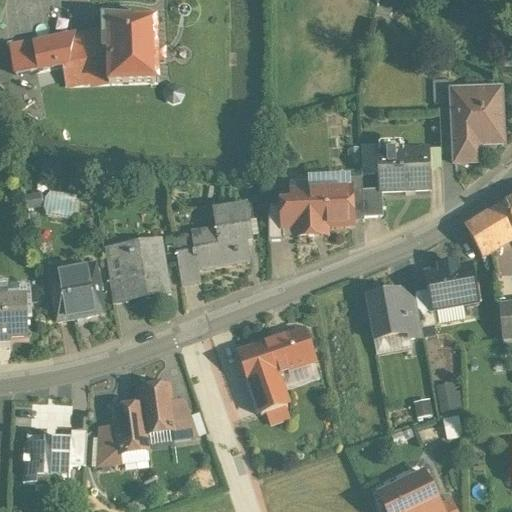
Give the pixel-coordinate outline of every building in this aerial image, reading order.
[(155,22),(128,23),(127,20),(101,21),(102,29),(102,51),(106,51),(107,58),(107,84),(156,83),(155,22)] [(102,29),(75,33),(70,64),(107,58),(106,51),(102,51),(102,29)] [(75,33),(31,40),(36,70),(62,65),(70,64),(75,33)] [(13,74),(36,70),(31,40),(8,44),(13,74)] [(70,64),(62,65),(66,88),(89,84),(89,87),(107,84),(107,58),(70,64)] [(452,81),(432,82),(433,106),(451,105),(451,93),(453,93),(452,81)] [(453,93),(451,93),(451,105),(451,111),(453,155),(454,166),(479,165),(479,147),(502,138),(500,91),(453,93)] [(451,111),(437,111),(438,118),(440,156),(453,155),(451,111)] [(377,145),(360,146),(361,171),(361,174),(378,173),(377,153),(378,153),(377,145)] [(378,153),(377,153),(378,173),(379,191),(379,194),(381,194),(429,192),(427,151),(378,153)] [(343,176),(308,178),(309,192),(325,191),(348,190),(348,180),(361,179),(361,174),(361,171),(343,172),(343,176)] [(361,179),(348,180),(348,190),(350,190),(351,223),(363,222),(363,219),(362,192),(361,179)] [(325,191),(326,228),(351,227),(351,223),(350,190),(348,190),(325,191)] [(309,192),(292,193),(293,216),(294,234),(294,238),(312,237),(312,229),(326,228),(325,191),(309,192)] [(379,191),(362,192),(363,219),(382,218),(381,194),(379,194),(379,191)] [(69,206),(70,195),(46,192),(45,204),(69,206)] [(511,230),(504,207),(464,229),(481,260),(495,252),(511,240),(511,230)] [(282,209),(268,210),(268,242),(283,242),(283,235),(294,234),(293,216),(282,216),(282,209)] [(247,212),(213,217),(215,237),(191,240),(193,252),(194,252),(198,273),(250,265),(246,242),(252,242),(247,212)] [(161,241),(117,247),(122,279),(126,304),(170,297),(161,241)] [(193,252),(175,255),(181,288),(200,285),(198,273),(194,252),(193,252)] [(454,265),(439,268),(439,272),(425,275),(428,292),(432,312),(433,312),(476,304),(470,267),(455,269),(454,265)] [(94,268),(48,276),(56,324),(76,320),(75,319),(102,314),(94,268)] [(122,279),(108,281),(112,306),(126,304),(122,279)] [(428,292),(414,295),(415,303),(420,330),(435,327),(433,312),(432,312),(428,292)] [(394,294),(365,300),(373,341),(405,335),(407,335),(401,305),(402,305),(401,298),(394,294)] [(25,300),(0,300),(0,339),(27,338),(25,300)] [(402,305),(401,305),(407,335),(405,335),(406,340),(421,338),(420,330),(415,303),(402,305)] [(511,306),(498,308),(501,341),(511,339),(511,306)] [(303,332),(238,354),(260,417),(286,407),(276,376),(313,364),(303,332)] [(458,384),(438,385),(439,409),(459,408),(458,384)] [(167,388),(138,392),(140,408),(141,408),(145,435),(172,432),(173,432),(170,406),(167,388)] [(184,404),(170,406),(173,432),(172,432),(173,442),(195,439),(184,404)] [(140,408),(112,412),(115,429),(118,455),(120,455),(147,451),(145,435),(141,408),(140,408)] [(456,419),(444,422),(447,438),(459,435),(456,419)] [(115,429),(98,432),(96,468),(121,465),(120,455),(118,455),(115,429)] [(86,434),(70,433),(70,443),(69,467),(84,468),(86,434)] [(45,438),(26,439),(26,443),(24,446),(24,448),(23,451),(23,454),(23,457),(22,486),(34,487),(34,492),(41,491),(47,489),(58,484),(57,480),(68,480),(69,467),(70,443),(45,442),(45,438)] [(423,475),(378,496),(385,511),(433,511),(439,509),(439,508),(423,475)] [(439,509),(433,511),(454,511),(450,503),(439,508),(439,509)]
